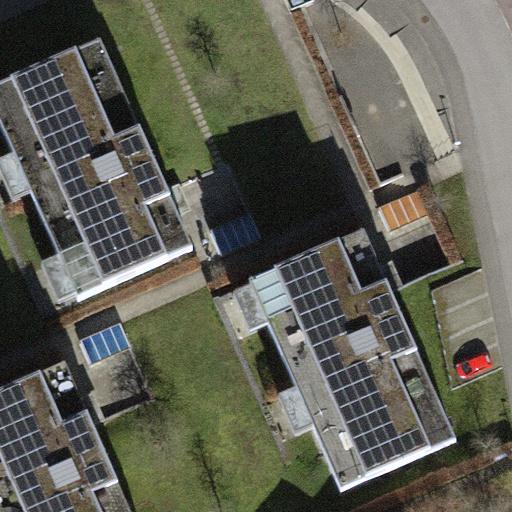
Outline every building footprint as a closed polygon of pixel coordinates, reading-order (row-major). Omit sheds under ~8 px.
[(101,44),(0,88),(0,123),(79,301),(193,251),(101,44)] [(431,215),(420,190),(379,209),(391,234),(431,215)] [(263,239),(252,214),(210,233),(221,258),(263,239)] [(365,235),(251,286),(342,493),(457,442),(365,235)] [(132,347),(121,324),(80,344),(91,367),(132,347)] [(129,511),(66,368),(0,396),(0,511),(129,511)]
